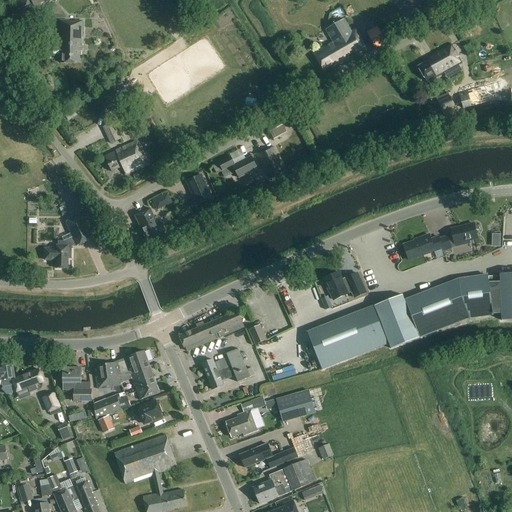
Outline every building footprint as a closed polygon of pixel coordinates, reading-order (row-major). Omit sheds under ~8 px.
[(13,19),(32,11),(27,0),(26,0),(8,8),(13,19)] [(350,33),(342,20),(324,31),(332,44),(322,50),(321,49),(313,54),(322,71),(336,63),(338,65),(348,59),(346,56),(353,53),(354,55),(365,49),(354,30),(350,33)] [(81,56),(81,22),(59,21),(59,49),(53,49),(53,48),(45,48),(45,54),(53,55),(53,54),(59,55),(58,63),(78,64),(79,56),(81,56)] [(376,49),(387,43),(378,27),(367,33),(376,49)] [(309,32),(302,36),(306,42),(312,39),(309,32)] [(426,84),(461,64),(451,46),(433,56),(434,59),(418,68),(426,84)] [(113,98),(120,95),(114,83),(107,87),(113,98)] [(459,94),(463,109),(491,101),(498,99),(493,84),(459,94)] [(444,116),(456,110),(448,93),(437,98),(444,116)] [(110,144),(122,139),(114,122),(103,127),(110,144)] [(125,175),(148,164),(137,142),(115,152),(116,154),(106,158),(112,172),(122,168),(125,175)] [(285,171),(273,148),(264,152),(263,150),(255,155),(268,179),(270,178),(271,179),(285,171)] [(217,174),(222,172),(232,166),(239,179),(258,170),(251,157),(235,165),(231,157),(213,166),(217,174)] [(232,166),(222,172),(225,178),(235,172),(232,166)] [(188,183),(198,205),(213,198),(202,176),(188,183)] [(159,217),(155,219),(150,210),(136,217),(148,243),(163,235),(162,234),(166,232),(159,217)] [(76,247),(94,239),(83,215),(66,223),(72,237),(76,247)] [(440,239),(444,250),(451,247),(455,246),(469,243),(468,240),(477,238),(475,231),(477,231),(478,229),(477,225),(475,224),(474,225),(473,223),(456,228),(450,229),(452,235),(447,237),(447,236),(440,239)] [(444,250),(440,239),(439,239),(439,237),(431,240),(429,235),(418,239),(419,240),(403,245),(409,260),(442,248),(443,251),(444,250)] [(71,247),(76,247),(72,237),(63,241),(58,241),(58,246),(56,245),(56,249),(45,248),(45,260),(56,260),(56,268),(68,268),(68,258),(71,258),(71,247)] [(460,280),(410,300),(406,302),(403,295),(308,333),(323,370),(390,344),(392,350),(470,320),(494,317),(494,315),(502,315),(502,322),(511,321),(511,274),(501,275),(501,278),(489,278),(489,277),(460,280)] [(342,281),(339,274),(324,280),(327,286),(326,287),(329,295),(331,295),(334,302),(352,295),(350,291),(356,289),(351,278),(342,281)] [(328,297),(322,300),(326,310),(332,308),(328,297)] [(187,352),(228,334),(243,328),(241,324),(242,323),(237,312),(178,336),(183,348),(185,347),(187,352)] [(255,346),(267,341),(261,326),(248,331),(255,346)] [(246,370),(238,350),(238,349),(226,354),(227,358),(213,364),(212,360),(201,365),(212,390),(223,386),(221,381),(234,376),(237,382),(249,376),(246,370)] [(137,390),(146,387),(146,388),(157,384),(145,351),(126,358),(118,361),(118,363),(95,366),(98,389),(122,386),(121,383),(133,379),(137,390)] [(193,395),(201,393),(192,362),(184,365),(193,395)] [(10,379),(15,378),(13,364),(11,364),(10,363),(7,363),(6,365),(0,365),(0,380),(2,380),(3,387),(6,386),(11,385),(10,379)] [(63,367),(63,390),(74,390),(74,392),(74,401),(92,401),(92,389),(91,389),(91,383),(82,382),(82,367),(63,367)] [(246,370),(249,376),(249,378),(255,376),(252,368),(246,370)] [(38,390),(36,385),(43,382),(39,370),(13,380),(17,392),(29,387),(32,393),(38,390)] [(146,387),(137,390),(140,399),(160,392),(157,384),(146,388),(146,387)] [(3,387),(1,389),(6,394),(12,393),(11,385),(6,386),(3,387)] [(48,413),(62,408),(56,393),(43,398),(48,413)] [(276,403),(283,425),(315,415),(308,393),(276,403)] [(121,400),(119,395),(94,405),(97,420),(131,407),(127,397),(121,400)] [(262,408),(266,407),(267,411),(275,408),(276,408),(275,400),(273,401),(265,403),(263,398),(252,402),(254,410),(262,408)] [(143,419),(146,425),(163,418),(157,401),(139,408),(140,412),(134,414),(137,422),(143,419)] [(244,414),(245,417),(226,423),(231,437),(242,433),(244,437),(258,432),(251,413),(251,411),(244,414)] [(85,413),(69,417),(70,422),(87,419),(85,413)] [(51,418),(53,424),(66,420),(64,414),(51,418)] [(104,434),(114,430),(109,417),(99,421),(104,434)] [(64,441),(73,438),(68,424),(59,428),(64,441)] [(129,431),(133,438),(142,434),(139,427),(129,431)] [(42,432),(48,448),(57,444),(51,429),(42,432)] [(163,493),(160,474),(177,468),(166,436),(115,453),(125,483),(135,480),(136,482),(153,476),(156,493),(144,496),(146,511),(164,511),(174,510),(174,509),(187,507),(184,489),(163,493)] [(240,455),(245,468),(267,459),(269,459),(264,445),(240,455)] [(323,460),(334,456),(329,445),(319,449),(323,460)] [(54,462),(63,458),(60,450),(58,447),(49,455),(51,461),(54,462)] [(269,459),(267,459),(271,469),(297,458),(294,449),(272,457),(269,459)] [(70,475),(78,472),(73,459),(65,462),(70,475)] [(294,491),(315,481),(306,460),(268,476),(270,481),(252,488),(259,505),(286,493),(284,489),(292,486),(294,491)] [(56,474),(47,478),(47,480),(53,494),(61,511),(76,511),(67,490),(73,487),(71,481),(61,485),(56,474)] [(53,494),(47,480),(40,481),(43,496),(53,494)] [(99,511),(91,492),(87,482),(76,487),(80,496),(83,506),(85,505),(87,511),(99,511)] [(19,488),(23,503),(33,501),(29,485),(19,488)] [(296,511),(292,501),(284,504),(285,507),(271,511),(296,511)] [(34,511),(48,511),(47,502),(34,504),(34,511)]
